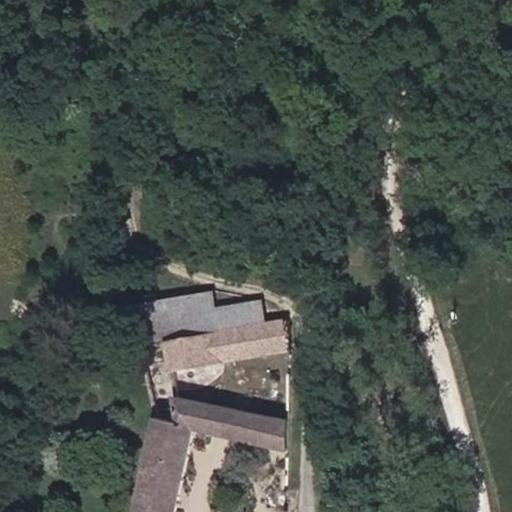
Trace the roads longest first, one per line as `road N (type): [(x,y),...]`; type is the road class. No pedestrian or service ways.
road 1 (track): [(130,0),(136,234),(309,311),(317,511)]
road 2 (unclassified): [(490,511),(402,178)]
road 3 (track): [(511,57),(414,77),(400,99),(402,178)]
